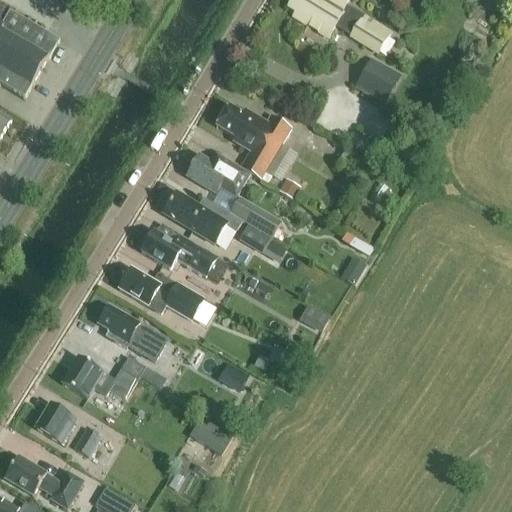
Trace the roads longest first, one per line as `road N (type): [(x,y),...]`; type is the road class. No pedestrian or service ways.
road 1 (unclassified): [(0,419),(254,0)]
road 2 (secondary): [(0,226),(131,0)]
